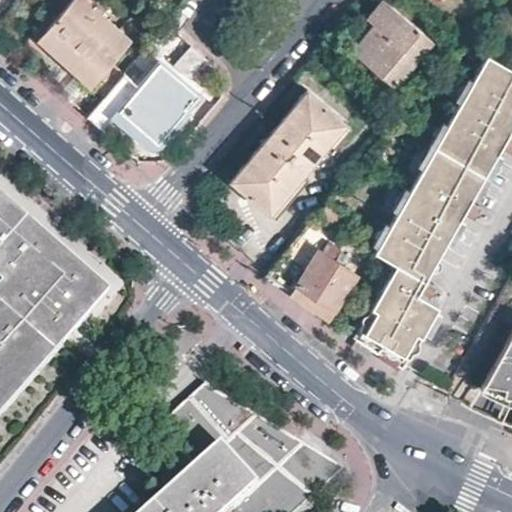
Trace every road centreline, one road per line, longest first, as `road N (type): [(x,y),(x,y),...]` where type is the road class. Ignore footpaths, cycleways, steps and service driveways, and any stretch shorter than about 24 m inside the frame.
road 1 (residential): [(1,511),(190,271)]
road 2 (tertiary): [(429,460),(367,420),(190,271)]
road 3 (tertiary): [(140,224),(0,98)]
road 4 (residential): [(255,79),(140,224)]
